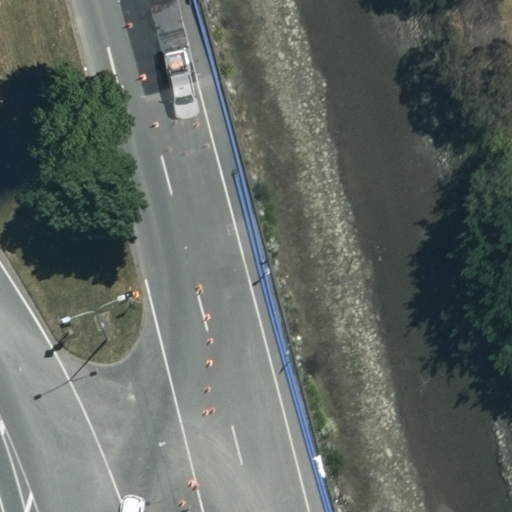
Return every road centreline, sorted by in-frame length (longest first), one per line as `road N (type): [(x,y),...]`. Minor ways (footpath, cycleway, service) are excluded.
road 1 (secondary): [(118,0),(233,441)]
road 2 (secondary): [(68,479),(233,441)]
road 3 (secondary): [(68,479),(0,332)]
